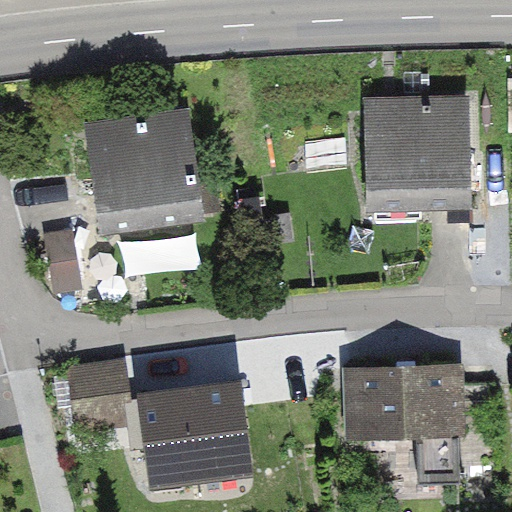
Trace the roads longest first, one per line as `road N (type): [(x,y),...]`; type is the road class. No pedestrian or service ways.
road 1 (residential): [(0,233),(17,300),(57,332),(107,340),(366,312),(511,312)]
road 2 (tertiary): [(0,50),(203,29),(511,17)]
